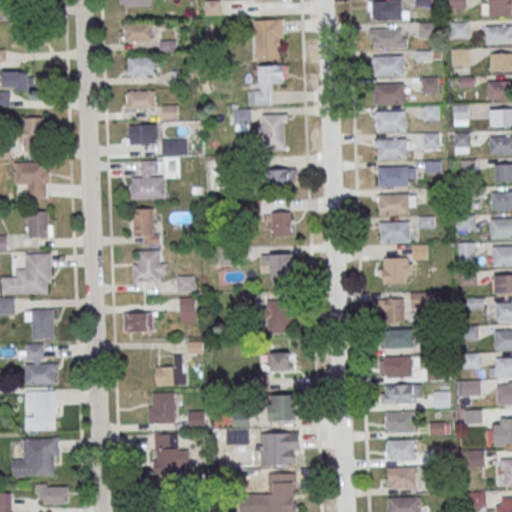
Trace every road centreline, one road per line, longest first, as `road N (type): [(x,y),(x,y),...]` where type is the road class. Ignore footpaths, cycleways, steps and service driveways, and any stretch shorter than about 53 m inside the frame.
road 1 (residential): [(346,511),(325,0)]
road 2 (residential): [(99,511),(80,0)]
